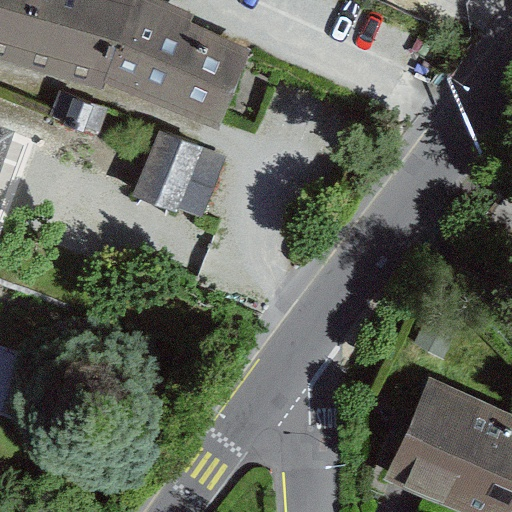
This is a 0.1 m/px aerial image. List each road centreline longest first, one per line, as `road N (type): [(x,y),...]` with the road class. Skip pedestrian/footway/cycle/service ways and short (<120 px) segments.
road 1 (unclassified): [(511,83),(306,347)]
road 2 (unclassified): [(306,347),(178,511)]
road 3 (residential): [(306,347),(315,511)]
